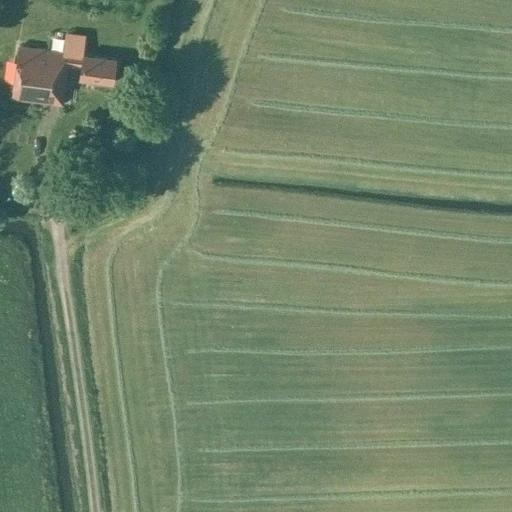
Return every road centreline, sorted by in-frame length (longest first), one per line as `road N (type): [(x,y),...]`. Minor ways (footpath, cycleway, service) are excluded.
road 1 (track): [(43,143),(37,178),(59,227),(92,511)]
road 2 (track): [(164,167),(139,208),(60,243)]
